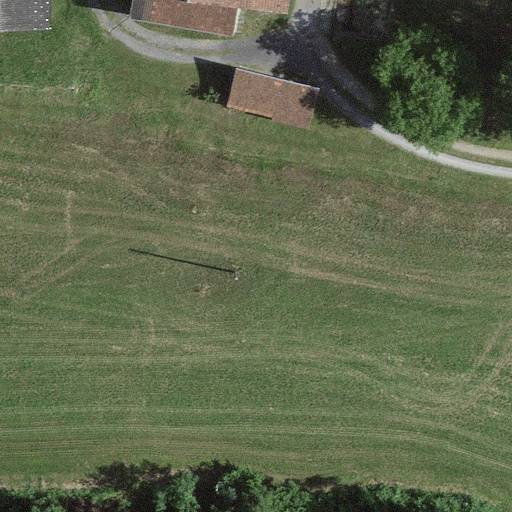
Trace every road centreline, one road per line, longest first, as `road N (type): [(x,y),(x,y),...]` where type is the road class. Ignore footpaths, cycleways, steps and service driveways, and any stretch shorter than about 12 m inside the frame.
road 1 (track): [(311,0),(300,60),(343,97),(407,137),(511,162)]
road 2 (track): [(96,0),(110,26),(160,59),(300,60)]
